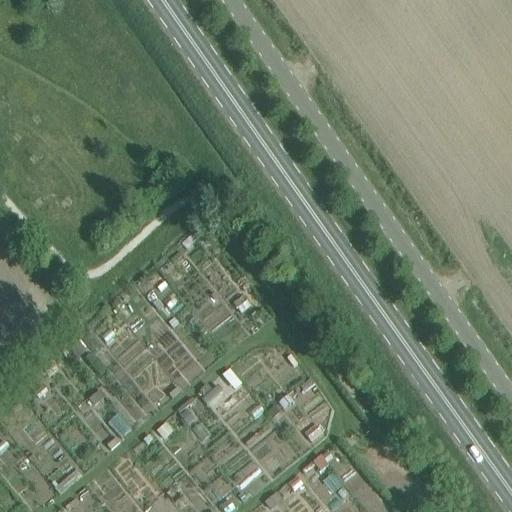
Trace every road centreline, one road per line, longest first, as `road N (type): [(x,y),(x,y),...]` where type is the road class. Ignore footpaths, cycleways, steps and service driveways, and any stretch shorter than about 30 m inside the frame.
road 1 (secondary): [(511,494),(168,0)]
road 2 (unclassified): [(240,0),(511,397)]
